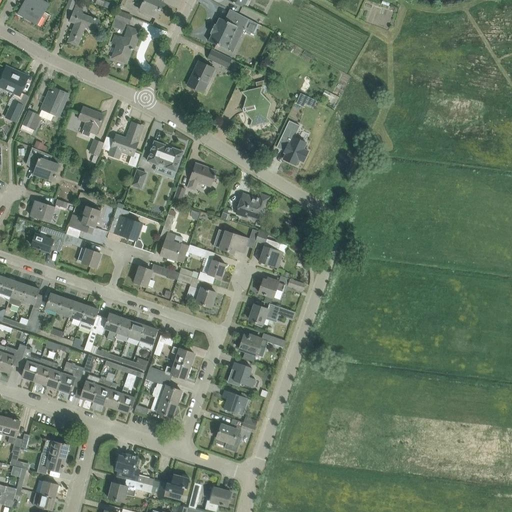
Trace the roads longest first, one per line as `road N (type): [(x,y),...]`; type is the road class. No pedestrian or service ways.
road 1 (residential): [(251,476),(334,234),(316,204),(143,101)]
road 2 (residential): [(143,101),(0,30)]
road 3 (residential): [(179,451),(217,337)]
